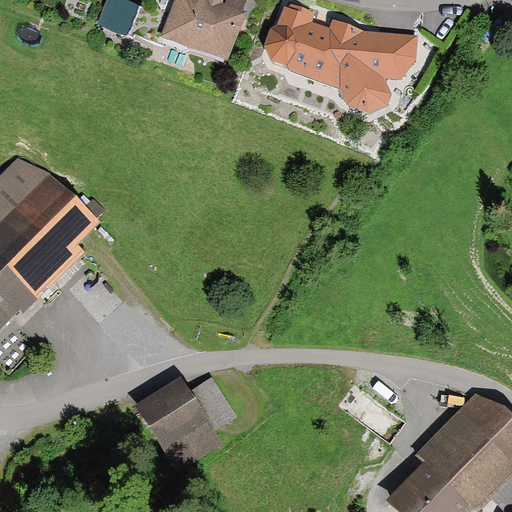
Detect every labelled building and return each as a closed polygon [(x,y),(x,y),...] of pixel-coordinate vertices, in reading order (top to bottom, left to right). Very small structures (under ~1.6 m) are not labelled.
[(127,0),(106,0),(98,24),(128,36),(140,5),(127,0)] [(176,0),(162,36),(227,61),(247,12),(242,10),(246,0),(226,0),(225,5),(221,4),(221,0),(176,0)] [(347,105),(370,113),(387,105),(391,94),(385,79),(403,80),(417,58),(418,35),(365,31),(333,18),(330,28),(312,22),(315,12),(290,2),(289,7),(284,7),(278,26),(273,27),(265,47),(271,60),(287,65),(290,71),(339,88),(347,105)] [(0,334),(86,252),(79,242),(100,223),(51,174),(17,160),(0,178),(0,334)] [(136,405),(178,471),(223,442),(215,430),(191,390),(182,376),(136,405)] [(212,377),(191,390),(215,430),(237,417),(212,377)] [(511,413),(505,407),(474,395),(416,455),(423,462),(386,499),(399,511),(470,511),(473,510),(474,511),(478,511),(492,499),(506,511),(509,511),(511,509),(511,413)]
